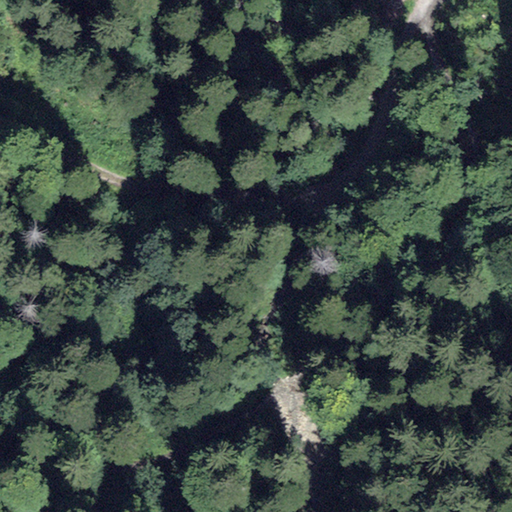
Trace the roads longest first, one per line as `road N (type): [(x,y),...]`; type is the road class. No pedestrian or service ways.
road 1 (track): [(0,425),(117,465),(143,466),(211,441),(288,383),(439,230),(469,187),(472,148),(435,58),(428,0)]
road 2 (track): [(0,121),(139,186),(243,196),(330,192),(377,133),(419,0)]
